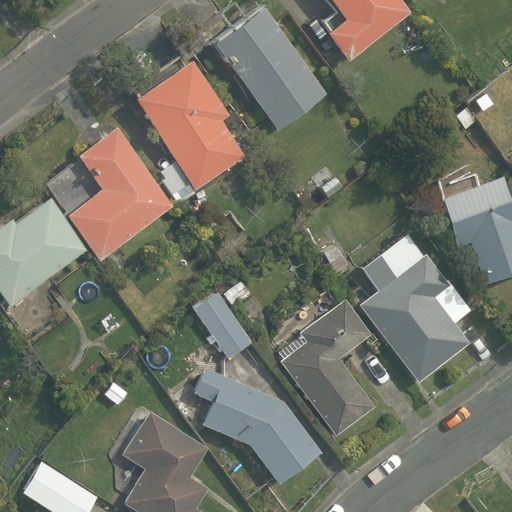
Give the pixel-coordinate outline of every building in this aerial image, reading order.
[(402,0),(330,0),(344,18),(325,31),(346,60),(410,11),(402,0)] [(261,6),(212,41),(276,129),(325,92),(261,6)] [(175,160),(193,189),(243,155),(219,118),(226,113),(190,58),(134,96),(175,160)] [(493,103),(485,92),(474,99),(481,110),(493,103)] [(476,121),(466,108),(454,115),(465,129),(476,121)] [(99,187),(66,214),(99,260),(171,204),(114,123),(76,153),(99,187)] [(193,189),(175,160),(160,170),(164,177),(161,180),(176,201),(193,189)] [(341,186),(327,167),(312,178),(327,197),(341,186)] [(511,204),(502,174),(440,195),(455,246),(468,241),(482,283),(511,273),(511,204)] [(245,184),(240,177),(234,181),(239,188),(245,184)] [(0,292),(9,306),(86,249),(47,195),(12,221),(9,215),(0,222),(0,292)] [(376,289),(357,303),(416,381),(469,342),(453,321),(470,309),(447,278),(445,280),(425,252),(422,254),(405,232),(360,267),(376,289)] [(232,305),(249,292),(240,281),(223,293),(232,305)] [(216,290),(192,307),(227,358),(250,341),(216,290)] [(282,358),(279,360),(334,435),(374,405),(337,357),(370,333),(345,298),(298,332),(300,334),(277,351),(282,358)] [(212,400),(201,423),(248,443),(277,483),(320,450),(282,399),(204,367),(193,392),(212,400)] [(127,392),(113,381),(103,393),(118,404),(127,392)] [(189,476),(207,447),(149,410),(121,453),(144,468),(122,502),(138,511),(203,511),(195,507),(207,487),(189,476)] [(53,511),(86,511),(97,496),(40,460),(22,491),(53,511)]
